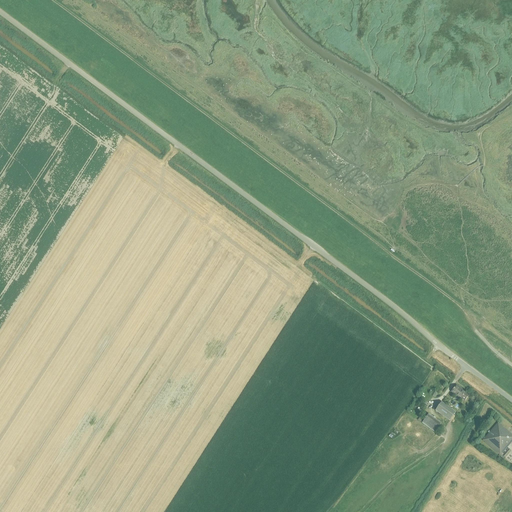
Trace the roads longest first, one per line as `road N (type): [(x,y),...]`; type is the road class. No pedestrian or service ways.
road 1 (unclassified): [(452,355),(0,11)]
road 2 (track): [(458,312),(40,0)]
